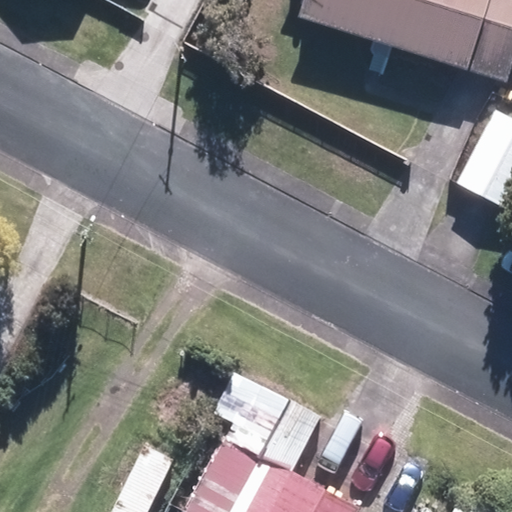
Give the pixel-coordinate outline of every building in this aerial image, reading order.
[(511,0),(300,0),(296,16),(504,81),(511,57),(511,0)] [(508,216),(511,208),(511,113),(493,104),(451,187),(508,216)] [(241,434),(263,386),(230,370),(207,418),(241,434)] [(324,419),(282,399),(264,436),(306,456),(324,419)] [(355,511),(227,441),(187,511),(355,511)]
